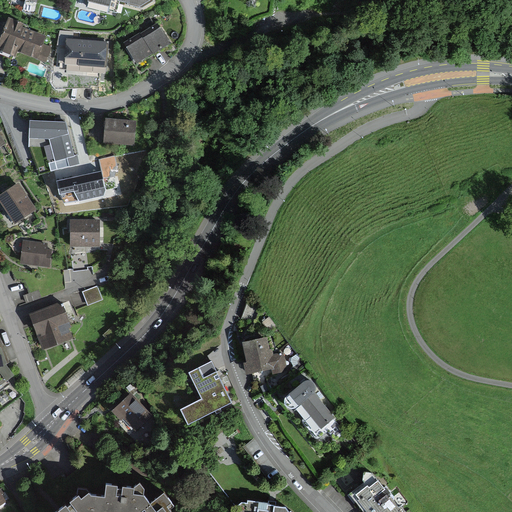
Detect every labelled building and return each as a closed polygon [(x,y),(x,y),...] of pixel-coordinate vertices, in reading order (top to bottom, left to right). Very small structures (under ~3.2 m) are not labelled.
[(145,0),(84,0),(83,7),(105,12),(107,0),(108,0),(143,9),(145,0)] [(41,45),(44,37),(20,28),(21,25),(6,19),(0,34),(0,53),(11,58),(13,51),(44,63),(50,48),(41,45)] [(157,25),(142,34),(152,52),(168,43),(157,25)] [(142,34),(126,44),(137,62),(152,52),(142,34)] [(105,43),(68,40),(66,58),(76,59),(76,66),(103,68),(105,43)] [(134,121),(107,119),(105,141),(133,144),(134,121)] [(65,123),(31,121),(30,137),(49,138),(55,160),(73,155),(65,123)] [(110,176),(75,176),(75,195),(110,194),(110,176)] [(18,185),(0,196),(0,197),(15,220),(33,208),(18,185)] [(98,222),(72,221),(72,243),(97,244),(98,222)] [(25,242),(22,261),(48,264),(50,250),(44,250),(45,244),(25,242)] [(98,288),(83,293),(88,307),(103,302),(98,288)] [(58,305),(32,314),(44,346),(71,336),(61,308),(59,309),(58,305)] [(242,364),(244,374),(270,368),(271,373),(285,370),(282,353),(271,355),(270,349),(266,350),(264,339),(241,344),(245,364),(242,364)] [(7,360),(0,343),(0,389),(7,383),(4,380),(12,374),(3,363),(7,360)] [(223,389),(210,363),(184,376),(190,386),(194,384),(205,404),(218,398),(216,393),(223,389)] [(307,382),(304,383),(284,399),(283,402),(283,405),(285,407),(288,408),(290,407),(296,402),(318,428),(332,416),(311,390),(312,388),(312,385),(310,382),(307,382)] [(152,411),(133,388),(116,403),(124,413),(126,411),(137,424),(152,411)] [(405,511),(401,506),(398,508),(372,473),(365,473),(363,480),(364,482),(350,493),(363,511),(405,511)] [(107,491),(91,488),(106,511),(138,511),(153,501),(145,493),(146,487),(135,485),(125,483),(125,485),(120,484),(120,481),(109,479),(107,491)] [(106,511),(91,488),(82,486),(78,493),(72,497),(73,499),(69,502),(67,500),(50,511),(106,511)] [(165,492),(153,501),(138,511),(170,511),(175,506),(165,492)] [(290,511),(286,506),(247,499),(247,501),(240,500),(237,511),(293,511),(292,510),(290,511)]
